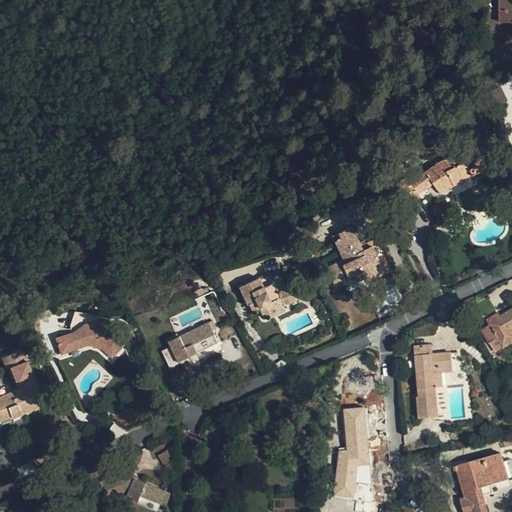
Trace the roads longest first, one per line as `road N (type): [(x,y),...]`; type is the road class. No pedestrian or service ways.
road 1 (residential): [(0,497),(388,332)]
road 2 (residential): [(425,511),(396,459),(388,332)]
road 3 (residential): [(388,332),(511,272)]
